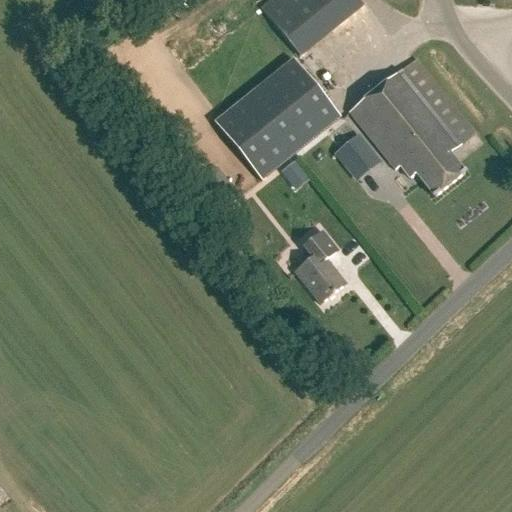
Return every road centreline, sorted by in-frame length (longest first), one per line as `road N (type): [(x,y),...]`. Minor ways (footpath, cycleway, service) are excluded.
road 1 (unclassified): [(248,511),(511,249)]
road 2 (unclassified): [(511,96),(450,30),(438,0)]
